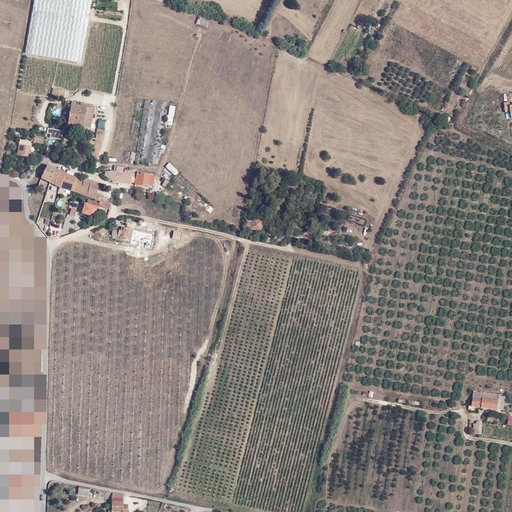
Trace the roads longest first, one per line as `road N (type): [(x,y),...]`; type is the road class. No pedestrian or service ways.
road 1 (residential): [(0,176),(22,183),(26,209),(49,247),(43,475)]
road 2 (unclassified): [(220,511),(43,475)]
